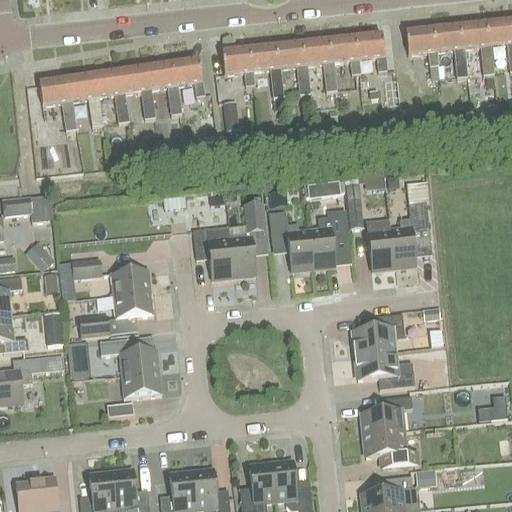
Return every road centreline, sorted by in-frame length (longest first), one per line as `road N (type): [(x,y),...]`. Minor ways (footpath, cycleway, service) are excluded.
road 1 (residential): [(0,44),(415,0)]
road 2 (residential): [(0,451),(202,429)]
road 3 (residential): [(307,319),(429,306)]
